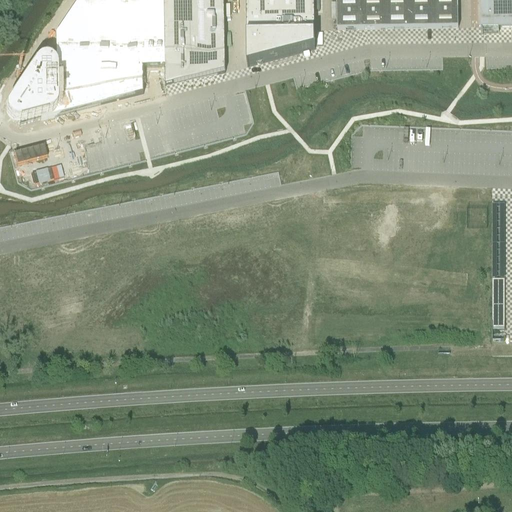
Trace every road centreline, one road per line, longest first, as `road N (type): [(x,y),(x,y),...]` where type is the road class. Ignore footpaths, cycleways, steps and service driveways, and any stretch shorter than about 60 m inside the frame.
road 1 (unclassified): [(511,50),(367,51),(33,138),(12,139),(0,129)]
road 2 (unclassified): [(511,184),(352,178),(0,249)]
road 3 (primary): [(511,386),(0,412)]
road 4 (primary): [(0,454),(511,429)]
road 5 (unclassified): [(0,488),(231,476),(291,511)]
